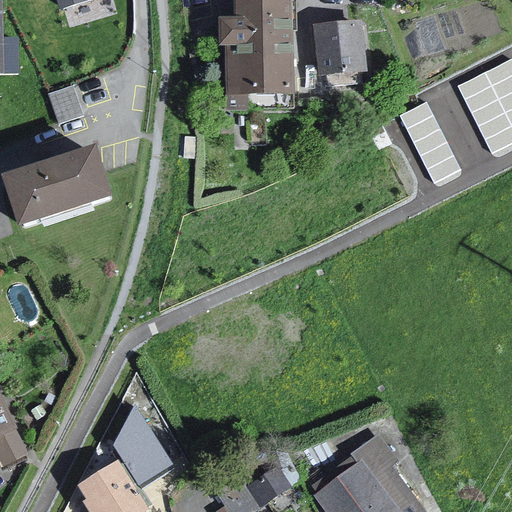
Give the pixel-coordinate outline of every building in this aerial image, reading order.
[(294,0),(234,0),(233,26),(224,25),(223,56),(224,105),(296,104),(294,0)] [(12,9),(0,8),(0,78),(11,78),(12,9)] [(370,27),(319,32),(321,83),(374,76),(370,27)] [(94,147),(7,177),(22,221),(109,191),(94,147)] [(0,388),(0,452),(1,452),(10,469),(34,458),(0,388)] [(326,511),(426,511),(396,473),(398,461),(386,442),(378,441),(355,458),(361,466),(317,498),(326,511)] [(156,511),(132,463),(81,493),(92,511),(156,511)]
